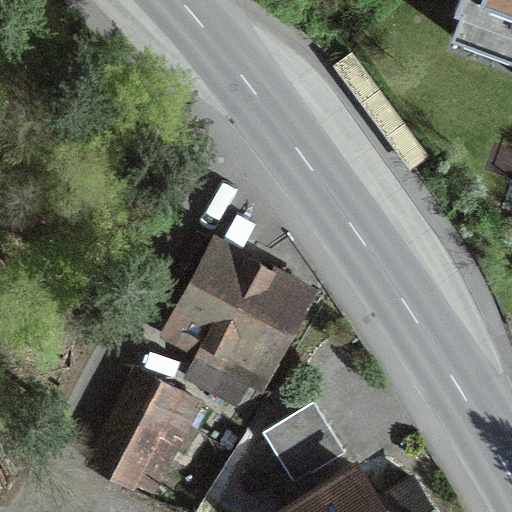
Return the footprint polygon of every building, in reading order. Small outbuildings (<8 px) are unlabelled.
[(511,0),(458,0),(455,9),(511,30),(511,0)] [(428,156),(351,51),(336,62),(353,83),(413,168),(428,156)] [(254,382),(299,298),(209,250),(169,324),(200,341),(195,351),(254,382)] [(174,391),(138,373),(89,466),(125,484),(155,427),(176,438),(191,409),(170,399),(174,391)] [(296,478),(343,453),(314,402),(268,428),(296,478)] [(428,511),(409,481),(373,503),(352,469),(281,511),(428,511)]
